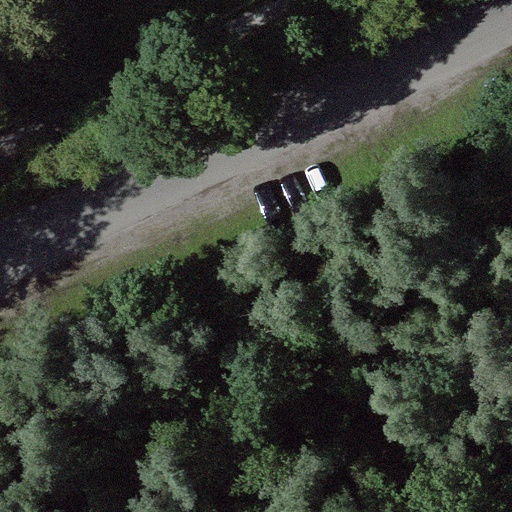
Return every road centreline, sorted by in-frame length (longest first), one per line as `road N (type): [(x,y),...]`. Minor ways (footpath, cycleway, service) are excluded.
road 1 (unclassified): [(0,261),(511,12)]
road 2 (track): [(308,0),(0,157)]
